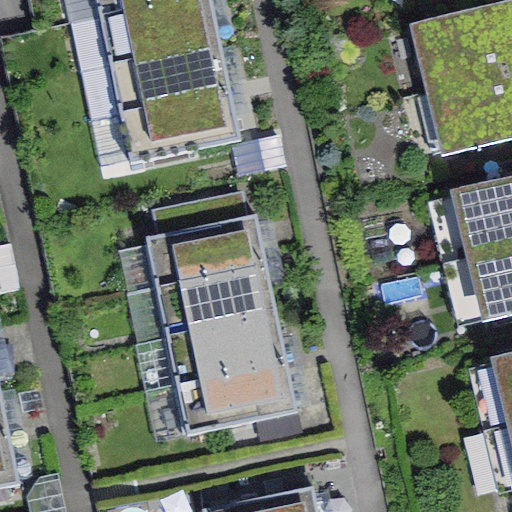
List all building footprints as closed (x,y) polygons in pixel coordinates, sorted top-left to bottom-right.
[(96,0),(100,19),(192,0),(96,0)] [(211,0),(192,0),(100,19),(111,68),(221,45),(211,0)] [(511,5),(420,28),(435,90),(511,71),(511,5)] [(221,45),(111,68),(121,117),(231,94),(221,45)] [(511,71),(435,90),(451,154),(511,139),(511,71)] [(231,94),(121,117),(131,166),(242,143),(231,94)] [(511,182),(462,194),(477,256),(511,247),(511,182)] [(257,219),(146,242),(156,291),(267,268),(257,219)] [(511,247),(477,256),(492,320),(511,315),(511,247)] [(267,268),(156,291),(166,339),(277,316),(267,268)] [(277,316),(166,339),(177,388),(287,365),(277,316)] [(511,359),(503,362),(511,400),(511,359)] [(287,365),(177,388),(187,437),(298,414),(287,365)] [(1,388),(0,387),(0,438),(11,436),(1,388)] [(11,436),(0,438),(0,489),(21,485),(11,436)] [(318,511),(314,490),(207,511),(318,511)]
